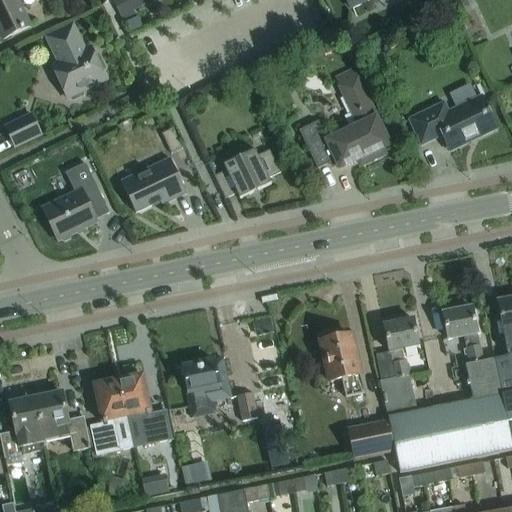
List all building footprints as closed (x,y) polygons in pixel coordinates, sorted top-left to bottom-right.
[(0,0),(0,36),(2,41),(29,27),(16,0),(0,0)] [(346,0),(355,17),(356,17),(352,9),(370,0),(346,0)] [(88,59),(72,26),(46,38),(58,63),(51,67),(67,99),(105,81),(93,56),(88,59)] [(371,59),(389,51),(383,37),(365,45),(371,59)] [(298,131),(317,170),(335,161),(339,170),(362,159),(364,165),(385,155),(382,149),(390,146),(353,71),(335,80),(357,126),(326,141),(317,122),(298,131)] [(497,130),(481,97),(448,113),(443,104),(408,121),(420,146),(441,136),(449,153),(497,130)] [(40,136),(30,115),(4,128),(14,149),(40,136)] [(171,156),(182,151),(172,131),(162,136),(171,156)] [(208,164),(207,164),(224,200),(236,194),(239,200),(270,185),(268,179),(280,174),(269,151),(257,156),(254,151),(223,166),(225,171),(214,177),(208,164)] [(169,160),(120,183),(135,214),(159,202),(161,206),(186,194),(169,160)] [(74,194),(41,209),(57,243),(97,223),(95,220),(108,214),(84,164),(65,173),(74,194)] [(511,297),(496,301),(508,357),(495,360),(502,395),(511,446),(511,297)] [(511,446),(502,395),(495,360),(483,362),(471,308),(442,314),(448,341),(465,337),(467,349),(465,349),(469,365),(466,366),(473,401),(418,413),(409,376),(380,382),(379,382),(388,425),(394,452),(398,475),(511,450),(511,446)] [(269,319),(253,323),(256,335),(272,331),(269,319)] [(380,382),(409,376),(405,362),(404,362),(401,351),(418,347),(413,320),(383,326),(389,353),(375,356),(380,382)] [(336,333),(319,337),(323,357),(329,384),(342,381),(346,399),(354,398),(363,395),(355,356),(351,336),(337,339),(336,333)] [(182,368),(186,388),(191,413),(213,409),(211,402),(231,398),(222,360),(182,368)] [(120,381),(118,382),(133,449),(144,446),(171,440),(169,431),(165,412),(150,415),(141,377),(129,379),(128,378),(121,380),(120,381)] [(103,425),(90,428),(94,447),(96,456),(120,451),(133,449),(118,382),(115,382),(114,381),(107,383),(106,384),(95,387),(103,425)] [(35,399),(46,443),(70,438),(73,453),(90,449),(83,418),(67,422),(62,394),(35,399)] [(257,419),(256,414),(252,394),(236,398),(242,423),(257,419)] [(46,443),(35,399),(9,405),(15,433),(0,435),(0,439),(3,455),(6,467),(22,464),(21,457),(47,451),(46,443)] [(354,460),(394,452),(388,425),(348,433),(354,460)] [(386,461),(372,464),(375,478),(389,475),(386,461)] [(470,466),(472,477),(484,475),(481,463),(470,466)] [(212,484),(208,465),(182,471),(186,489),(212,484)] [(460,480),(472,477),(470,466),(457,469),(460,480)] [(337,471),(340,485),(354,482),(351,468),(337,471)] [(423,475),(425,486),(451,481),(449,469),(423,475)] [(327,488),(340,485),(337,471),(324,475),(327,488)] [(401,491),(425,486),(423,475),(399,480),(401,491)] [(285,482),(287,496),(306,492),(303,478),(285,482)] [(270,500),(287,496),(285,482),(267,486),(270,500)] [(247,511),(246,505),(270,500),(267,486),(242,491),(245,511),(247,511)] [(245,511),(242,491),(216,496),(219,511),(245,511)] [(208,511),(219,511),(216,496),(196,500),(198,511),(207,511),(209,511),(208,511)] [(180,511),(198,511),(196,500),(178,504),(180,511)]
